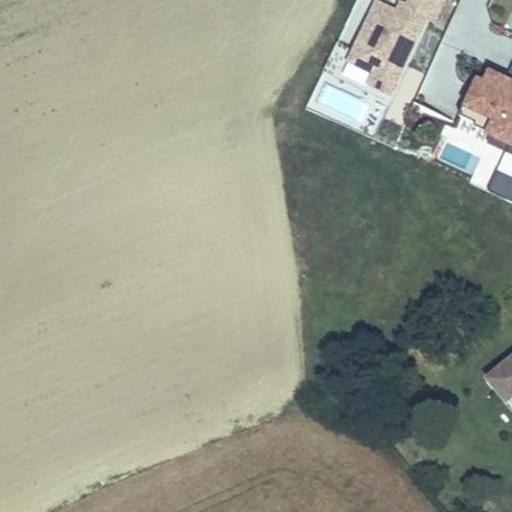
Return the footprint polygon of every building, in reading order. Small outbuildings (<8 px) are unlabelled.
[(444,0),(411,0),(408,8),(402,5),(398,14),(378,5),(351,63),(375,75),(371,85),(391,94),(426,18),(434,22),(444,0)] [(375,75),(351,63),(344,78),(368,89),(375,75)] [(506,83),(492,76),(487,87),(492,89),(495,84),(503,88),(506,83)] [(487,87),(476,82),(460,116),(476,124),(475,127),(492,135),(511,143),(507,153),(511,155),(511,78),(508,77),(506,83),(503,88),(495,84),(492,89),(487,87)] [(511,143),(492,135),(488,145),(507,153),(511,143)] [(511,178),(498,172),(488,192),(511,202),(511,178)] [(511,362),(490,381),(511,406),(511,362)]
